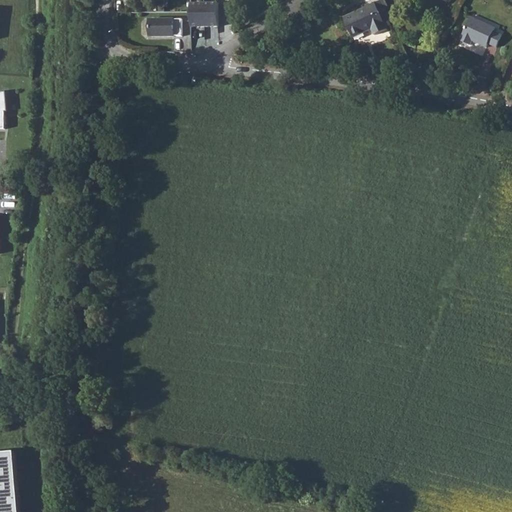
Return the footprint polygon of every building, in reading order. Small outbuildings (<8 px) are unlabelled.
[(187,0),(179,0),(179,9),(188,10),(187,0)] [(377,18),(371,3),(370,1),(361,5),(362,8),(339,18),(348,39),(367,31),(370,36),(383,31),(377,18)] [(218,3),(191,3),(191,29),(219,28),(218,3)] [(467,17),(455,41),(465,46),(467,41),(483,49),(484,44),(492,48),(498,35),(490,31),(492,28),(467,17)] [(181,20),(147,20),(147,38),(181,38),(181,20)] [(8,93),(0,93),(0,127),(7,127),(7,112),(10,112),(8,93)] [(0,511),(19,511),(14,450),(0,450),(0,511)]
